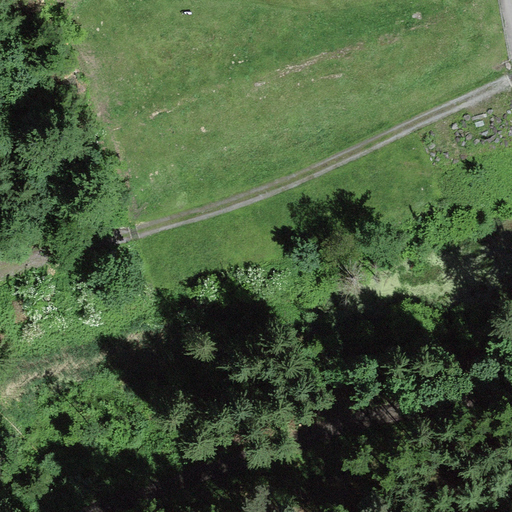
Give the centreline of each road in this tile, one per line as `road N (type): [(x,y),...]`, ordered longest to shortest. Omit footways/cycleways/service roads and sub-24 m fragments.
road 1 (track): [(511,79),(272,188),(0,271)]
road 2 (track): [(95,511),(278,445),(388,414),(511,393)]
